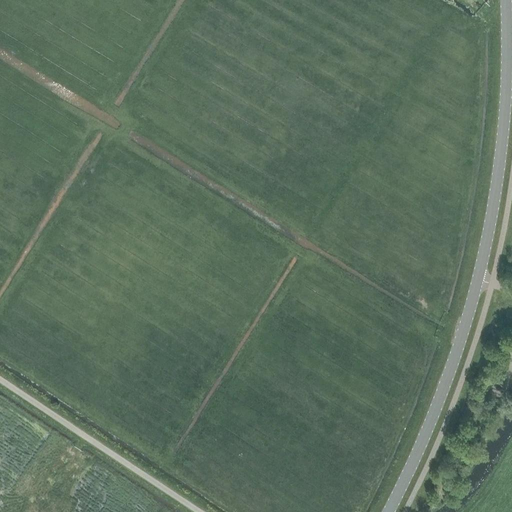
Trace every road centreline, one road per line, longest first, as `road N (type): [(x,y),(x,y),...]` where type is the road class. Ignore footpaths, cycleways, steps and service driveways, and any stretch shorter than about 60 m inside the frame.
road 1 (tertiary): [(390,511),(461,343),(480,274),(502,121),(503,0)]
road 2 (unclassified): [(200,511),(0,378)]
